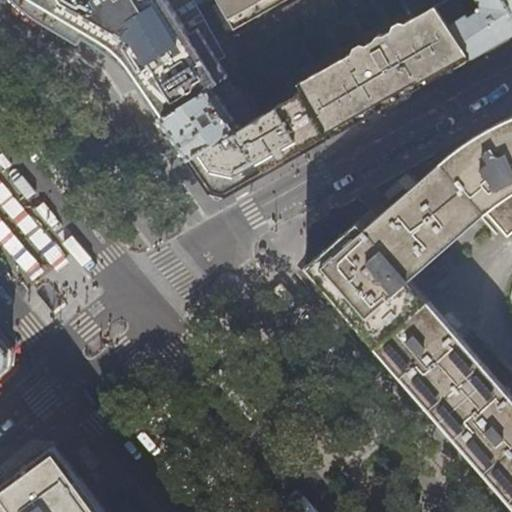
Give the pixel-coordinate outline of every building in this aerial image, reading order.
[(227,76),(197,27),(188,32),(167,0),(22,0),(119,57),(160,117),(212,85),(227,76)] [(216,0),(233,29),(285,0),(216,0)] [(511,11),(504,0),(478,0),(482,5),(481,12),(476,12),(468,17),(457,0),(445,0),(437,5),(471,57),(491,46),(511,34),(511,11)] [(465,60),(471,57),(437,5),(437,4),(297,82),(301,89),(329,137),(399,98),(412,90),(451,68),(465,60)] [(226,106),(212,85),(160,117),(165,125),(187,158),(259,113),(244,88),(243,89),(245,94),(226,106)] [(313,146),(329,137),(301,89),(259,113),(187,158),(211,191),(227,195),(275,168),(313,146)] [(511,115),(505,119),(486,128),(474,136),(467,140),(440,159),(485,210),(494,203),(505,196),(511,191),(511,115)] [(442,249),(485,210),(440,159),(412,183),(374,217),(364,226),(358,219),(304,264),(375,346),(429,300),(409,278),(442,249)] [(494,203),(485,210),(507,234),(511,230),(511,191),(505,196),(494,203)] [(443,317),(429,300),(375,346),(511,502),(511,396),(486,366),(443,317)] [(0,335),(0,373),(10,365),(12,350),(0,335)] [(101,511),(97,506),(56,451),(27,447),(0,470),(0,491),(15,511),(101,511)] [(0,511),(15,511),(0,491),(0,511)]
